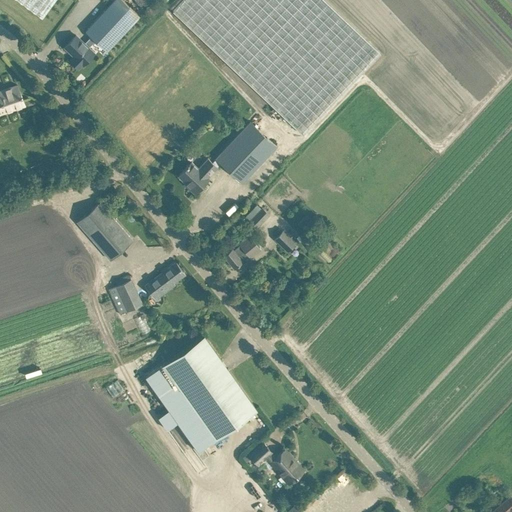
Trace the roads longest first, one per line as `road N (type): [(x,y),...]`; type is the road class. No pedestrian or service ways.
road 1 (unclassified): [(417,511),(25,56),(0,37)]
road 2 (unknown): [(205,511),(208,472),(134,365)]
